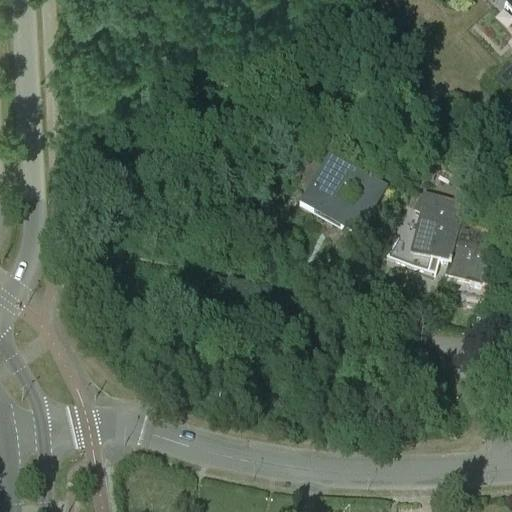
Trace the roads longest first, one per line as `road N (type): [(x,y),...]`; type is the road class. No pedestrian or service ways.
road 1 (tertiary): [(0,313),(32,249),(23,0)]
road 2 (residential): [(310,472),(130,430),(88,428)]
road 3 (residential): [(499,472),(310,472)]
road 4 (residential): [(450,346),(301,301)]
